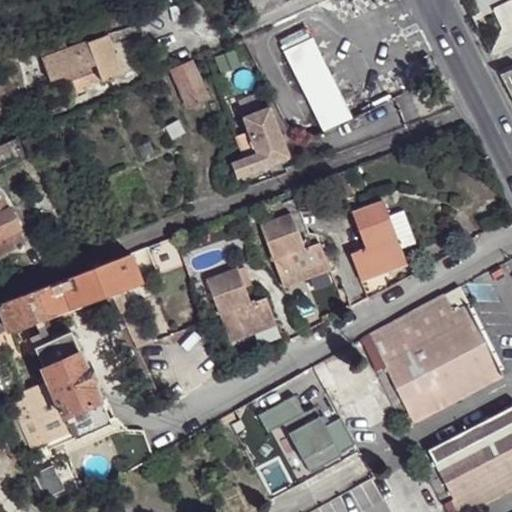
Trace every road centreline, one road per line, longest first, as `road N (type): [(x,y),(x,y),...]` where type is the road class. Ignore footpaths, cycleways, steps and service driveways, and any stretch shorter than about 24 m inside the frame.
road 1 (unknown): [(131,230),(423,116),(472,80)]
road 2 (unclassified): [(187,416),(511,244)]
road 3 (unknown): [(175,56),(311,0)]
